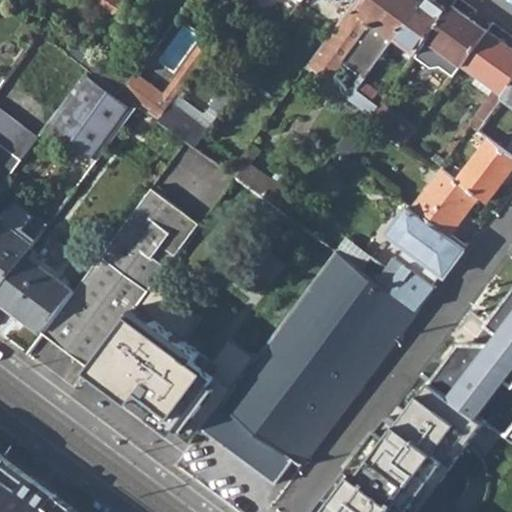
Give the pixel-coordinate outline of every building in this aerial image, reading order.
[(423,1),(421,0),(354,0),(354,1),(309,62),(330,76),(343,59),(367,77),(392,44),(423,1)] [(423,1),(392,44),(413,59),(416,55),(444,16),(423,1)] [(454,76),(463,64),(488,30),(453,5),(444,16),(416,55),(432,67),(441,65),(454,76)] [(469,122),(479,130),(490,115),(505,96),(511,86),(511,48),(488,30),(463,64),(494,87),(469,122)] [(139,104),(159,119),(172,101),(178,93),(179,93),(182,88),(211,48),(202,40),(165,92),(138,72),(123,92),(139,104)] [(50,121),(99,157),(139,104),(123,92),(89,68),(50,121)] [(159,119),(188,139),(197,146),(232,97),(223,90),(206,112),(200,121),(172,101),(159,119)] [(206,112),(183,96),(179,93),(178,93),(172,101),(200,121),(206,112)] [(0,137),(24,155),(41,131),(0,102),(0,137)] [(372,115),(407,140),(415,130),(379,104),(372,115)] [(491,139),(461,179),(482,194),(489,200),(511,168),(511,154),(505,149),(491,139)] [(0,187),(22,159),(0,142),(0,187)] [(230,170),(289,213),(300,198),(240,155),(230,170)] [(417,207),(452,232),(482,194),(461,179),(447,169),(417,207)] [(152,186),(75,289),(44,331),(69,350),(82,348),(86,342),(102,354),(119,331),(181,248),(201,222),(152,186)] [(378,277),(421,309),(440,285),(437,283),(451,264),(454,267),(470,245),(452,232),(417,207),(413,204),(392,233),(409,246),(401,257),(399,256),(391,266),(375,254),(365,268),(378,277)] [(6,222),(0,217),(0,289),(28,253),(39,238),(25,228),(35,216),(20,205),(6,222)] [(201,222),(92,367),(193,442),(204,427),(300,298),(201,222)] [(300,298),(204,427),(278,480),(297,457),(305,463),(421,309),(378,277),(365,268),(338,249),(300,298)] [(0,289),(0,298),(44,331),(75,289),(28,253),(0,289)] [(511,428),(511,294),(489,325),(501,334),(494,343),(483,357),(462,342),(432,382),(485,421),(506,436),(511,428)] [(102,354),(86,342),(82,348),(69,350),(92,367),(102,354)] [(494,343),(462,342),(483,357),(494,343)] [(356,462),(351,468),(357,473),(339,497),(333,492),(317,511),(408,511),(435,476),(441,481),(485,421),(432,382),(400,423),(391,416),(356,462)] [(0,511),(45,511),(58,493),(0,449),(0,511)] [(357,473),(351,468),(333,492),(339,497),(357,473)] [(83,511),(58,493),(45,511),(83,511)]
